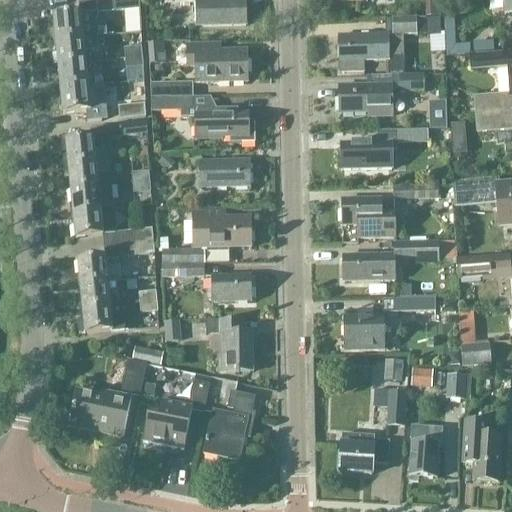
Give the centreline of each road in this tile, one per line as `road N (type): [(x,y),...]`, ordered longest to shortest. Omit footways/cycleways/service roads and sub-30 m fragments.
road 1 (unclassified): [(6,493),(27,406),(30,308),(0,16)]
road 2 (residential): [(296,475),(287,0)]
